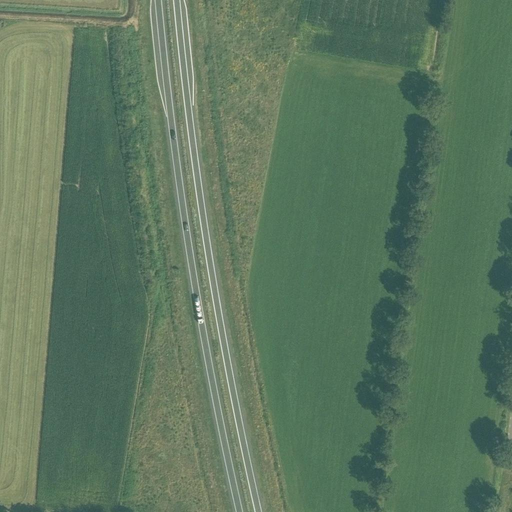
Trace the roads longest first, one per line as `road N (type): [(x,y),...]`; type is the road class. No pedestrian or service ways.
road 1 (trunk): [(258,511),(220,328),(174,0)]
road 2 (trunk): [(157,0),(178,180),(240,511)]
